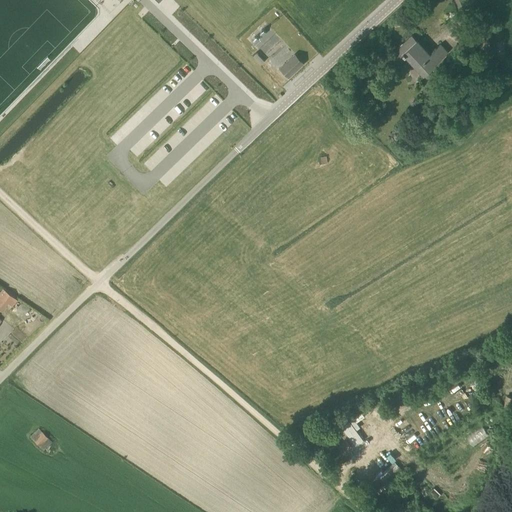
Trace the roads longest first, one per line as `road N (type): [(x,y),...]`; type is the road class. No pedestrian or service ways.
road 1 (unclassified): [(0,381),(397,0)]
road 2 (track): [(99,283),(368,511)]
road 3 (track): [(99,283),(0,191)]
